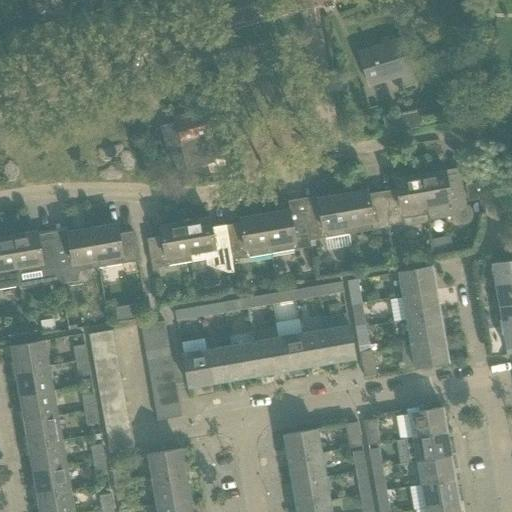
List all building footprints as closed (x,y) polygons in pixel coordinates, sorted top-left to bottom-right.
[(400,76),(403,87),(415,84),(401,38),(358,51),(369,86),(400,76)] [(176,122),(159,126),(166,150),(179,146),(181,146),(187,167),(213,160),(224,157),(220,139),(218,134),(221,133),(215,109),(197,114),(190,115),(189,113),(174,117),(176,122)] [(421,110),(382,118),(385,133),(424,126),(421,110)] [(236,165),(229,167),(233,179),(239,177),(241,177),(237,165),(236,165)] [(444,170),(419,174),(427,221),(451,217),(451,218),(452,220),(453,221),(455,222),(456,223),(458,224),(460,225),(461,225),(463,225),(465,224),(467,223),(469,221),(470,220),(470,219),(471,218),(472,216),(472,214),(472,212),(471,210),(471,209),(470,208),(469,206),(468,206),(466,205),(465,205),(460,177),(445,180),(444,170)] [(396,188),(381,191),(382,196),(388,226),(402,223),(405,225),(427,221),(419,174),(394,178),(396,188)] [(475,183),(464,185),(467,202),(478,200),(475,183)] [(366,189),(341,193),(348,233),(388,226),(382,196),(368,199),(367,194),(366,189)] [(317,205),(303,207),(309,240),(348,233),(341,193),(316,198),(317,205)] [(281,211),(263,214),(270,253),(310,246),(309,240),(303,207),(289,210),(281,211)] [(226,230),(224,225),(230,260),(270,253),(263,214),(239,218),(240,228),(226,230)] [(183,221),(190,261),(205,258),(207,265),(227,272),(232,271),(230,260),(224,225),(210,227),(208,217),(183,221)] [(150,268),(190,261),(183,221),(158,225),(160,236),(145,239),(150,268)] [(116,223),(91,227),(98,267),(137,260),(132,231),(117,233),(116,223)] [(66,236),(52,238),(56,266),(58,274),(59,282),(77,279),(77,275),(80,270),(83,270),(98,267),(91,227),(79,229),(67,232),(66,232),(66,236)] [(36,230),(11,235),(18,273),(56,266),(52,238),(38,241),(36,230)] [(18,273),(11,235),(0,236),(0,287),(20,284),(18,273)] [(492,264),(495,285),(511,281),(511,259),(491,263),(491,264),(492,264)] [(397,272),(401,296),(436,290),(431,266),(397,272)] [(357,279),(346,281),(350,301),(361,299),(357,279)] [(342,281),(315,286),(317,296),(343,292),(342,281)] [(511,281),(495,285),(499,306),(511,303),(511,281)] [(230,284),(224,289),(225,295),(237,293),(235,283),(230,284)] [(315,286),(295,289),(297,300),(317,296),(315,286)] [(401,296),(405,320),(440,313),(436,290),(401,296)] [(287,291),(269,294),(271,305),(289,301),(287,291)] [(269,294),(250,297),(252,308),(271,305),(269,294)] [(239,299),(221,302),(223,313),(241,310),(239,299)] [(221,302),(203,306),(204,316),(223,313),(221,302)] [(511,325),(511,303),(499,306),(503,327),(511,325)] [(137,305),(131,306),(133,316),(138,315),(140,315),(138,305),(137,305)] [(192,308),(174,311),(176,319),(176,321),(194,318),(192,308)] [(362,308),(352,310),(355,329),(366,327),(362,308)] [(405,320),(410,343),(444,337),(440,313),(405,320)] [(146,324),(140,325),(142,337),(166,333),(164,321),(146,324)] [(6,328),(8,340),(36,335),(34,323),(6,328)] [(348,324),(323,328),(329,363),(354,358),(348,324)] [(511,325),(503,327),(506,348),(505,348),(506,349),(507,349),(511,348),(511,325)] [(366,327),(355,329),(359,347),(369,345),(366,327)] [(323,328),(299,333),(305,367),(329,363),(323,328)] [(93,334),(88,335),(90,346),(114,342),(112,330),(93,334)] [(166,333),(142,337),(144,349),(168,345),(166,333)] [(299,333),(275,337),(281,371),(305,367),(299,333)] [(275,337),(252,341),(259,375),(281,371),(275,337)] [(444,337),(410,343),(411,348),(414,368),(449,362),(444,337)] [(10,346),(14,371),(48,366),(43,340),(10,346)] [(252,341),(229,345),(235,379),(259,375),(252,341)] [(114,342),(90,346),(92,358),(117,354),(114,342)] [(85,345),(72,347),(75,361),(87,359),(85,345)] [(168,345),(144,349),(146,361),(170,357),(168,345)] [(229,345),(205,350),(211,384),(235,379),(229,345)] [(211,384),(205,350),(182,354),(188,388),(211,384)] [(359,352),(362,368),(363,377),(376,374),(372,350),(359,352)] [(117,354),(92,358),(94,370),(119,366),(117,354)] [(170,357),(146,361),(149,373),(172,368),(170,357)] [(87,359),(75,361),(78,376),(89,374),(90,374),(87,359)] [(14,371),(19,397),(52,391),(48,366),(14,371)] [(119,366),(94,370),(96,382),(121,378),(119,366)] [(172,368),(149,373),(151,384),(174,380),(172,368)] [(121,378),(96,382),(99,394),(123,389),(121,378)] [(174,380),(151,384),(153,396),(176,392),(174,380)] [(123,389),(99,394),(101,406),(125,401),(123,389)] [(19,397),(23,422),(57,416),(52,391),(19,397)] [(176,392),(153,396),(155,408),(178,404),(176,392)] [(92,395),(81,397),(83,412),(95,410),(92,395)] [(125,401),(101,406),(103,417),(127,413),(125,401)] [(178,404),(155,408),(157,420),(181,416),(178,404)] [(408,414),(395,416),(399,440),(412,437),(446,431),(442,407),(408,413),(408,414)] [(95,410),(83,412),(86,425),(98,423),(95,410)] [(127,413),(103,417),(105,429),(129,425),(127,413)] [(23,422),(27,447),(61,441),(57,416),(23,422)] [(376,419),(363,421),(367,445),(380,443),(376,419)] [(356,422),(344,424),(348,448),(361,446),(356,422)] [(129,425),(105,429),(106,433),(107,441),(132,437),(131,433),(129,425)] [(282,435),(287,461),(321,455),(317,429),(282,435)] [(446,431),(412,437),(416,461),(450,455),(446,431)] [(132,437),(107,441),(109,453),(134,449),(132,437)] [(27,447),(32,472),(65,466),(61,441),(27,447)] [(102,444),(90,446),(92,461),(105,459),(102,444)] [(367,448),(371,469),(382,467),(379,446),(367,448)] [(147,454),(151,478),(185,472),(181,448),(147,454)] [(363,450),(352,452),(355,467),(355,472),(366,470),(365,465),(363,450)] [(321,455),(287,461),(291,483),(325,477),(321,455)] [(416,461),(420,485),(454,479),(450,455),(416,461)] [(105,459),(92,461),(95,475),(107,473),(105,459)] [(32,472),(36,496),(69,490),(65,466),(32,472)] [(111,471),(113,485),(126,483),(123,469),(111,471)] [(151,478),(156,503),(189,498),(185,472),(151,478)] [(383,472),(372,474),(375,493),(387,491),(383,472)] [(367,476),(356,478),(360,496),(371,494),(367,476)] [(325,477),(291,483),(295,507),(329,501),(325,477)] [(420,485),(408,487),(412,511),(415,511),(425,510),(459,504),(454,479),(420,485)] [(126,483),(113,485),(116,501),(128,499),(126,483)] [(36,496),(38,511),(73,511),(69,490),(36,496)] [(387,491),(375,493),(378,511),(383,511),(390,511),(387,491)] [(111,494),(99,496),(101,510),(113,508),(111,494)] [(373,511),(371,494),(360,496),(362,511),(373,511)] [(156,503),(157,511),(191,511),(189,498),(156,503)] [(331,511),(329,501),(295,507),(296,511),(331,511)]
